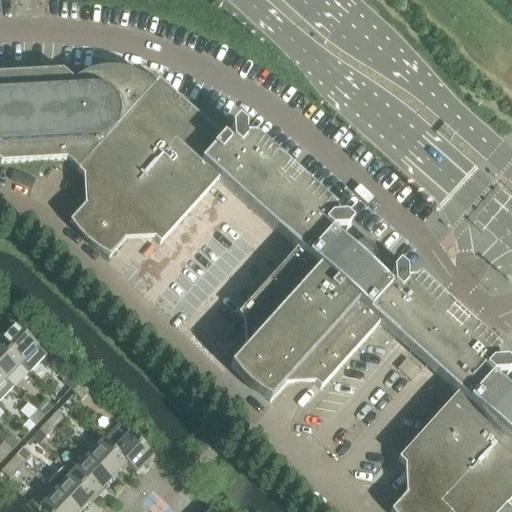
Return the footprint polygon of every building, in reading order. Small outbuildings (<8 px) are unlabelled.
[(0,165),(0,166),(65,162),(83,178),(84,201),(84,207),(69,224),(73,231),(78,237),(83,242),(87,246),(92,250),(100,256),(109,260),(124,244),(153,242),(159,247),(218,182),(295,252),(237,318),(243,323),(245,352),(229,369),(235,376),(240,383),(247,390),(254,395),(261,400),(269,405),(284,388),(291,388),(313,386),(319,392),(378,327),(404,350),(430,374),(456,397),(398,462),(404,468),(405,497),(391,511),(511,511),(511,402),(496,388),(496,380),(505,379),(511,372),(504,366),(495,366),(494,358),(498,354),(471,330),(443,305),(416,280),(413,285),(404,285),(404,276),(397,270),(391,276),(391,285),(383,286),(336,243),(336,235),(344,235),(350,228),(343,222),(334,222),(334,212),(253,140),(244,140),(244,131),(237,125),(230,132),(231,141),(223,142),(158,83),(154,88),(152,86),(146,82),(140,78),(133,75),(126,73),(119,71),(112,71),(105,71),(97,72),(91,74),(84,77),(77,80),(72,83),(62,74),(0,76),(0,165)] [(0,339),(0,345),(21,366),(37,349),(13,326),(0,339)] [(21,366),(0,345),(0,377),(5,382),(21,366)] [(408,360),(399,371),(410,381),(420,371),(414,365),(408,360)] [(5,382),(0,377),(0,402),(12,389),(5,382)] [(62,385),(69,391),(71,393),(77,387),(68,378),(62,385)] [(81,402),(87,395),(77,387),(71,393),(81,402)] [(37,413),(43,419),(52,410),(46,403),(37,413)] [(28,404),(20,413),(28,422),(37,413),(28,404)] [(43,419),(37,413),(28,422),(35,428),(43,419)] [(48,423),(54,429),(63,420),(56,414),(48,423)] [(54,429),(48,423),(39,432),(46,438),(54,429)] [(126,465),(125,466),(136,476),(152,458),(118,426),(102,442),(113,452),(112,453),(126,465)] [(3,444),(12,452),(19,445),(10,436),(3,444)] [(86,460),(110,482),(125,466),(126,465),(112,453),(113,452),(102,442),(86,460)] [(0,447),(0,464),(12,452),(3,444),(0,447)] [(16,456),(25,464),(32,457),(23,449),(16,456)] [(0,473),(9,481),(25,464),(16,456),(0,473)] [(71,476),(94,498),(110,482),(86,460),(71,476)] [(81,511),(94,498),(71,476),(55,493),(75,511),(81,511)] [(35,511),(37,511),(39,510),(41,511),(75,511),(55,493),(48,486),(29,506),(35,511)]
